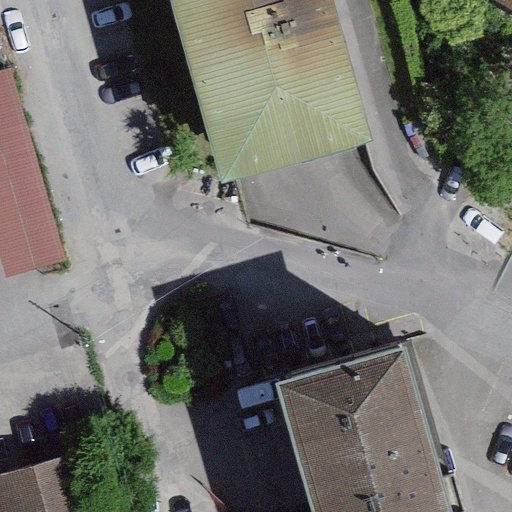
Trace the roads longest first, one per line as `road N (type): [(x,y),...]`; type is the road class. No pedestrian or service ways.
road 1 (residential): [(102,209),(511,337)]
road 2 (residential): [(102,209),(124,306),(131,403),(229,511)]
road 3 (residential): [(46,0),(102,209)]
